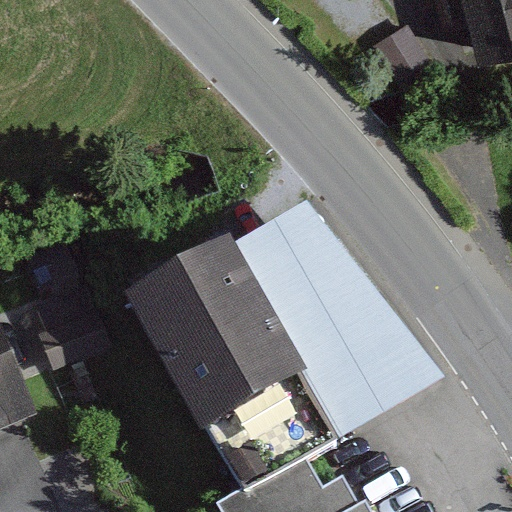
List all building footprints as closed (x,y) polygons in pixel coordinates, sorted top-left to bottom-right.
[(511,0),(465,0),(480,53),(511,44),(511,0)] [(409,23),(375,45),(403,88),(437,67),(409,23)] [(301,210),(234,248),(307,376),(345,445),(441,385),(301,210)] [(230,241),(128,298),(205,433),(307,376),(234,248),(230,241)] [(41,337),(55,373),(114,349),(99,312),(93,314),(66,247),(27,262),(41,296),(54,290),(58,300),(38,308),(48,335),(41,337)] [(0,335),(0,435),(37,419),(0,335)] [(252,449),(228,463),(245,492),(269,478),(252,449)] [(306,464),(227,511),(363,511),(346,483),(325,495),(306,464)]
